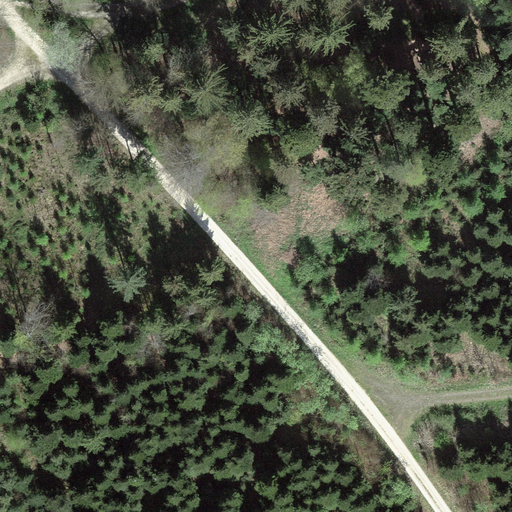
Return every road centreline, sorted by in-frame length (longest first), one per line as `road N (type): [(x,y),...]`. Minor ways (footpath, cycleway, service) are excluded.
road 1 (track): [(9,0),(67,57),(382,433)]
road 2 (track): [(511,395),(470,399),(382,433)]
road 3 (track): [(67,57),(178,0)]
